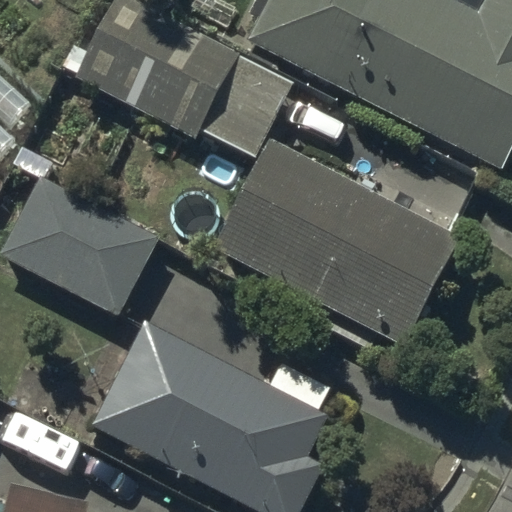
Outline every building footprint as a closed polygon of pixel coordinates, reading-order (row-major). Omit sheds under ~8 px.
[(257,166),(297,91),(123,0),(120,0),(76,84),(196,147),(202,137),(257,166)] [(238,12),(212,0),(198,0),(193,11),(229,29),(238,12)] [(260,0),(249,23),(261,29),(250,52),(504,179),(511,163),(511,6),(499,0),(493,0),(482,24),(433,0),(260,0)] [(32,107),(0,78),(0,118),(12,129),(32,107)] [(0,155),(13,141),(0,129),(0,155)] [(462,251),(272,153),(216,259),(406,358),(462,251)] [(160,247),(41,184),(0,261),(119,324),(160,247)] [(334,430),(147,334),(94,436),(241,511),(303,511),(328,466),(318,461),(334,430)] [(331,399),(284,375),(273,396),(320,421),(331,399)] [(88,511),(14,494),(9,511),(88,511)]
